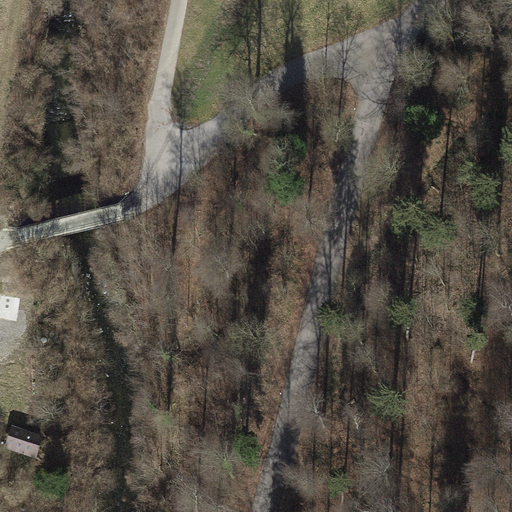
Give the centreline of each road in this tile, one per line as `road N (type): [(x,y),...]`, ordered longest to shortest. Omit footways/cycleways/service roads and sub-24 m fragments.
road 1 (unclassified): [(430,0),(382,71),(264,511)]
road 2 (track): [(397,39),(276,81),(131,208),(0,243)]
road 3 (track): [(320,300),(434,154),(511,88)]
road 4 (track): [(158,188),(179,0)]
